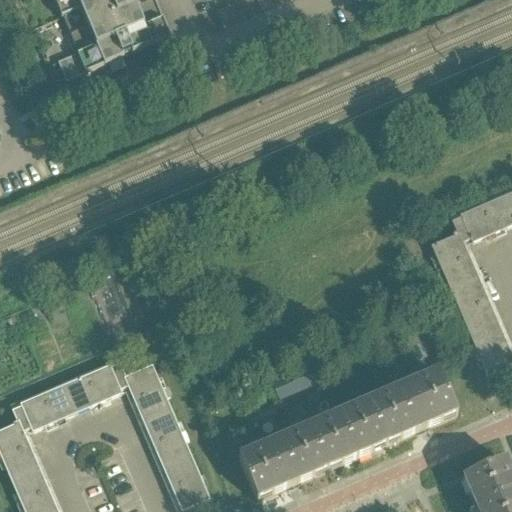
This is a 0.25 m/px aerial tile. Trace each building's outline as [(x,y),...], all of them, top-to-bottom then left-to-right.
[(63,20),(78,56),(58,65),(66,85),(171,41),(154,0),(53,0),(62,21),(63,20)] [(451,227),(457,240),(431,251),(488,384),(511,374),(511,364),(463,251),(511,229),(511,197),(459,220),(460,223),(451,227)] [(271,385),(275,393),(292,385),(297,396),(322,384),(314,368),(280,383),(279,381),(271,385)] [(17,430),(0,437),(0,460),(22,511),(53,511),(23,442),(129,396),(179,511),(192,511),(208,505),(150,372),(125,383),(119,370),(109,374),(108,372),(20,410),(21,412),(11,416),(17,430)] [(438,378),(287,443),(238,464),(256,507),(287,494),(297,489),(457,420),(438,378)] [(462,484),(473,511),(511,511),(511,483),(505,466),(462,484)]
